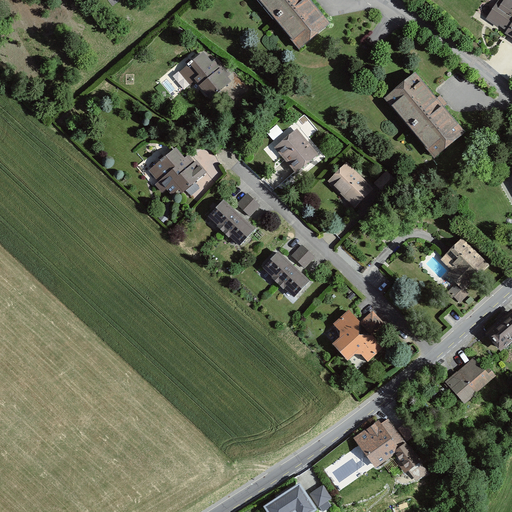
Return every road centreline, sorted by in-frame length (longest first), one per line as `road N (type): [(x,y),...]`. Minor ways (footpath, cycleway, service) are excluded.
road 1 (residential): [(434,353),(236,166)]
road 2 (tertiary): [(219,511),(314,451),(434,353)]
